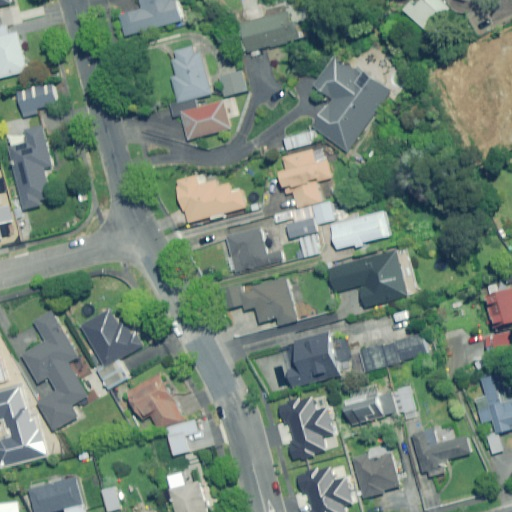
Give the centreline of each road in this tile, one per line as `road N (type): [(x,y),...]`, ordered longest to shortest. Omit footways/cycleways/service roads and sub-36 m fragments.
road 1 (residential): [(144,232),(229,395),(264,511)]
road 2 (residential): [(72,0),(144,232)]
road 3 (residential): [(0,273),(144,232)]
